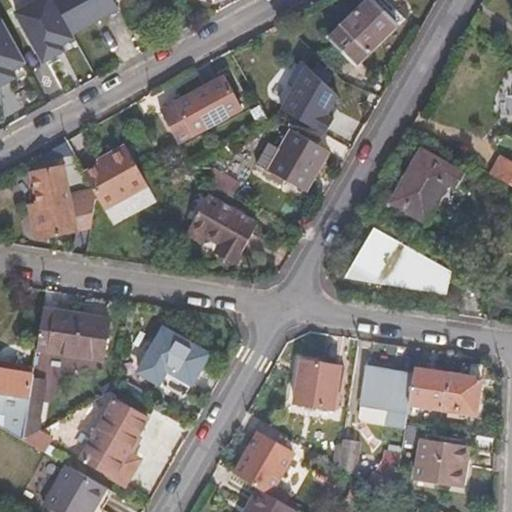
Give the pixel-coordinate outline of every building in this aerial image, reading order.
[(68,36),(49,0),(32,0),(11,12),(40,65),(62,52),(58,45),(70,39),(68,36)] [(49,0),(68,36),(115,8),(112,4),(110,0),(49,0)] [(386,0),(365,0),(333,33),(344,51),(362,61),(404,16),(386,0)] [(25,65),(0,20),(0,19),(0,88),(17,79),(13,72),(25,65)] [(333,33),(330,37),(338,46),(344,51),(333,33)] [(358,65),(362,61),(344,51),(347,54),(358,65)] [(339,95),(305,64),(292,86),(296,88),(283,110),(325,135),(334,120),(327,116),(339,95)] [(161,112),(178,140),(242,107),(224,78),(161,112)] [(294,132),(270,172),(304,193),(328,152),(294,132)] [(87,174),(105,208),(148,185),(128,147),(106,158),(108,163),(87,174)] [(420,155),(453,174),(457,167),(424,148),(420,155)] [(420,155),(391,204),(423,223),(453,174),(420,155)] [(511,166),(498,158),(487,175),(511,189),(511,166)] [(36,203),(42,238),(89,231),(94,200),(69,204),(61,169),(30,175),(36,203)] [(208,198),(186,235),(202,244),(205,239),(220,247),(218,251),(238,262),(259,227),(208,198)] [(36,203),(26,205),(33,239),(42,238),(36,203)] [(374,232),(352,271),(358,278),(442,292),(451,274),(374,232)] [(47,347),(51,348),(57,313),(53,312),(47,347)] [(110,322),(57,313),(51,348),(51,352),(103,361),(110,322)] [(139,373),(184,399),(209,355),(164,330),(139,373)] [(301,361),(294,403),(332,410),(340,368),(301,361)] [(0,371),(0,417),(4,418),(29,423),(31,412),(36,371),(5,366),(3,372),(0,371)] [(365,367),(358,406),(359,406),(388,410),(385,427),(404,430),(408,406),(414,374),(365,367)] [(414,374),(408,406),(442,411),(448,375),(415,369),(414,374)] [(448,375),(442,411),(474,417),(481,380),(448,375)] [(113,401),(79,457),(125,484),(138,460),(130,455),(149,421),(113,401)] [(359,406),(356,422),(385,427),(388,410),(359,406)] [(29,423),(26,442),(41,433),(43,432),(46,415),(31,412),(29,423)] [(4,418),(3,429),(10,433),(26,442),(29,423),(4,418)] [(0,436),(5,440),(10,433),(3,429),(0,427),(0,436)] [(41,433),(26,442),(44,452),(50,439),(41,433)] [(257,437),(233,478),(258,491),(267,496),(267,499),(284,509),(288,502),(271,492),(291,456),(257,437)] [(420,438),(412,479),(461,488),(468,447),(420,438)] [(342,443),(338,468),(356,478),(361,447),(342,443)] [(68,466),(44,508),(51,511),(88,511),(92,506),(97,508),(107,489),(68,466)] [(367,484),(387,496),(394,485),(371,471),(367,484)] [(251,511),(288,511),(284,509),(267,499),(258,494),(248,510),(251,511)]
